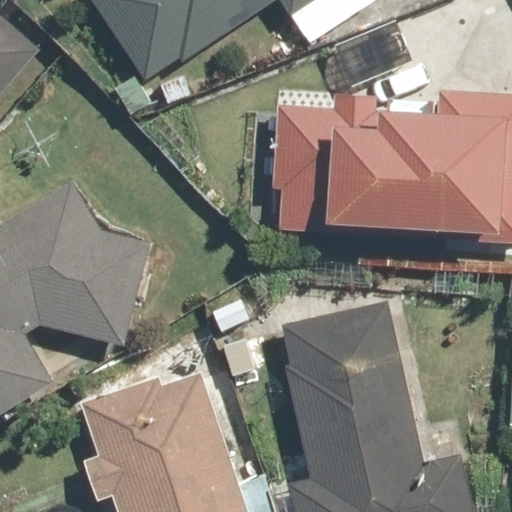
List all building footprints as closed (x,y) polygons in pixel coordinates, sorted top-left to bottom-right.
[(99,0),(147,79),(281,0),(289,0),(297,11),(315,0),(99,0)] [(0,100),(44,50),(0,13),(0,100)] [(511,123),(302,107),(293,226),(511,242),(511,123)] [(74,183),(0,226),(0,416),(56,381),(14,316),(15,315),(123,342),(148,244),(104,233),(74,183)] [(282,325),(314,478),(294,482),(300,511),(468,511),(456,450),(422,456),(390,303),(282,325)] [(249,511),(202,373),(77,415),(109,511),(249,511)]
